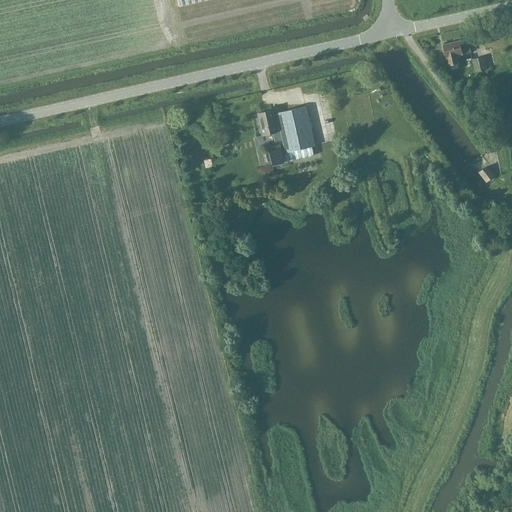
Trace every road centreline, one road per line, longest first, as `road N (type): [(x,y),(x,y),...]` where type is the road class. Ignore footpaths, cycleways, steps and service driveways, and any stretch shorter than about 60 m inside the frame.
road 1 (unclassified): [(0,121),(394,28)]
road 2 (unclassified): [(394,28),(511,3)]
